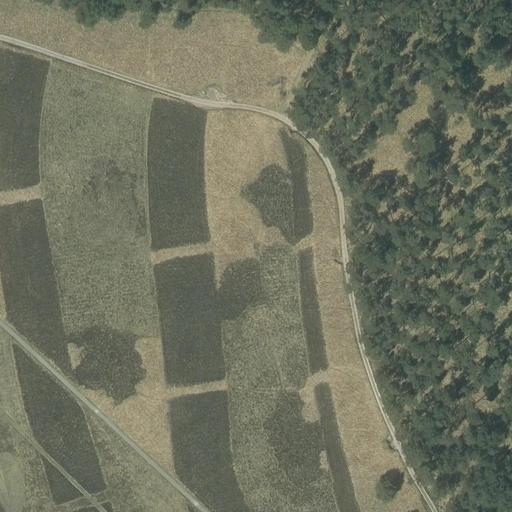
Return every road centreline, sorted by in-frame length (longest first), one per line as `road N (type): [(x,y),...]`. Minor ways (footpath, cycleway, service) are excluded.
road 1 (track): [(433,511),(383,406),(358,326),(340,196),(315,143),(284,116),(199,102),(0,38)]
road 2 (track): [(100,511),(0,410)]
road 3 (track): [(284,116),(320,32),(354,0)]
